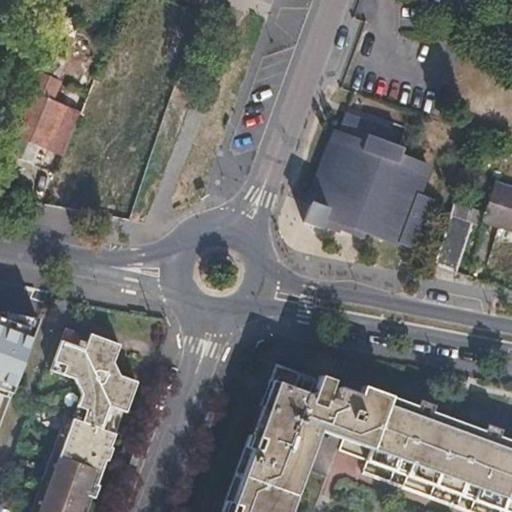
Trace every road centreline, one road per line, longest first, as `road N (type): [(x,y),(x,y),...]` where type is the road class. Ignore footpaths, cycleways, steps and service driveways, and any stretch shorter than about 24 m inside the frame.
road 1 (secondary): [(511,336),(257,293)]
road 2 (residential): [(331,0),(239,233)]
road 3 (residential): [(211,316),(144,511)]
road 4 (secondary): [(173,272),(0,241)]
